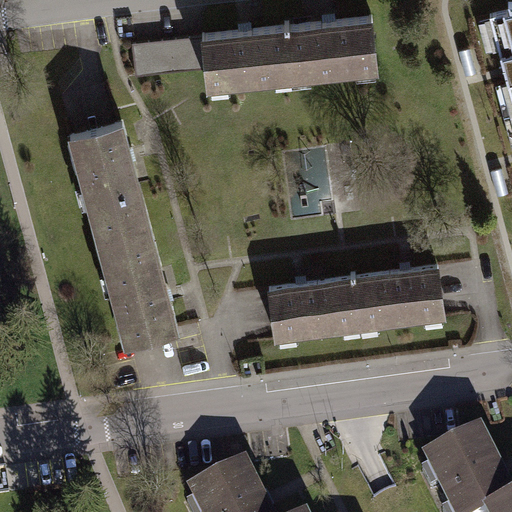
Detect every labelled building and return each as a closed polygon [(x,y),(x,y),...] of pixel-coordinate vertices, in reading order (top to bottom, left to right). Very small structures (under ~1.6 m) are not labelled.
[(508,81),(511,94),(511,0),(509,0),(511,8),(490,13),(491,15),(499,47),(505,69),(508,81)] [(331,19),(288,24),(293,74),(311,72),(356,68),(375,66),(378,66),(372,15),(331,19)] [(487,50),(499,47),(491,15),(479,18),(487,50)] [(275,76),(293,74),(288,24),(248,28),(203,33),(204,35),(207,67),(209,83),(211,83),(230,81),(275,76)] [(207,67),(204,35),(133,42),(136,75),(207,67)] [(376,73),(375,66),(356,68),(357,75),(376,73)] [(293,74),(293,82),(312,80),(311,72),(293,74)] [(293,74),(275,76),(276,84),(293,82),(293,74)] [(230,81),(211,83),(211,90),(231,88),(230,81)] [(511,113),(511,94),(508,81),(496,84),(505,115),(511,113)] [(98,220),(103,236),(150,223),(145,204),(141,205),(124,142),(128,141),(123,120),(75,132),(76,135),(84,166),(80,167),(84,184),(90,204),(94,221),(98,220)] [(84,166),(76,135),(68,137),(77,168),(80,167),(84,166)] [(90,204),(84,184),(77,186),(83,206),(90,204)] [(98,220),(94,221),(91,222),(95,238),(103,236),(98,220)] [(156,243),(150,223),(103,236),(107,253),(103,254),(107,271),(112,290),(117,307),(117,308),(122,307),(130,338),(131,340),(178,327),(173,306),(169,307),(152,244),(156,243)] [(107,253),(103,236),(95,238),(100,255),(103,254),(107,253)] [(438,263),(354,275),(361,325),(378,322),(423,316),(442,314),(444,314),(438,263)] [(112,290),(107,271),(100,273),(106,292),(112,290)] [(343,327),(361,325),(354,275),(270,286),(277,336),(279,336),(299,333),(343,327)] [(117,308),(117,307),(114,308),(123,339),(130,338),(122,307),(117,308)] [(442,314),(423,316),(424,323),(443,321),(442,314)] [(378,322),(361,325),(362,332),(379,330),(378,322)] [(362,332),(361,325),(343,327),(344,334),(362,332)] [(299,333),(279,336),(280,343),(299,340),(299,333)] [(511,511),(511,509),(508,501),(511,499),(511,495),(499,470),(479,430),(427,456),(432,468),(441,485),(453,508),(454,511),(511,511)] [(269,511),(264,502),(244,461),(191,488),(197,499),(203,511),(269,511)] [(441,485),(432,468),(423,473),(431,490),(441,485)] [(203,511),(197,499),(187,504),(191,511),(203,511)]
